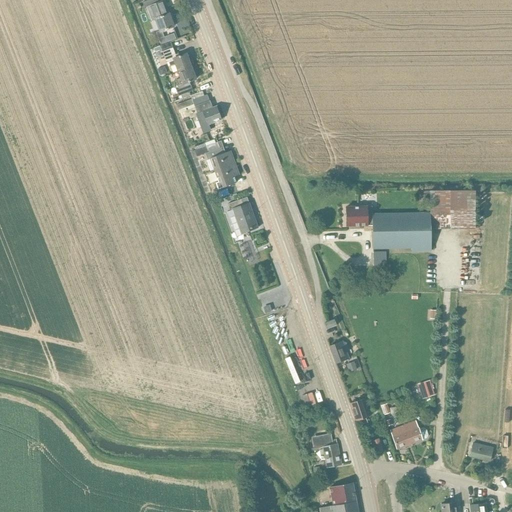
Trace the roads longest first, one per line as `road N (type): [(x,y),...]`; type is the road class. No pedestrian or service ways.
road 1 (track): [(0,374),(288,443),(119,0)]
road 2 (tertiary): [(193,0),(362,475)]
road 3 (residential): [(498,488),(398,469),(362,475)]
